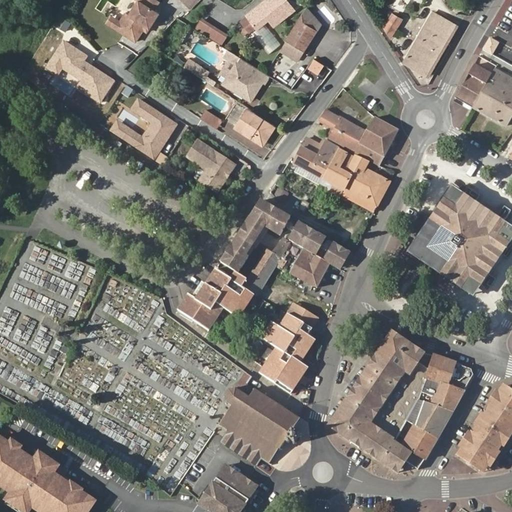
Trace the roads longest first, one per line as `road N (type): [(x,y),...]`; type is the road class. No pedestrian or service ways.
road 1 (residential): [(41,223),(165,282),(203,259),(370,33)]
road 2 (secondary): [(351,296),(420,134)]
road 3 (secondary): [(351,296),(323,399),(320,455)]
road 4 (tertiary): [(351,296),(492,362)]
road 5 (residential): [(416,488),(492,362)]
road 6 (secondary): [(435,105),(494,0)]
